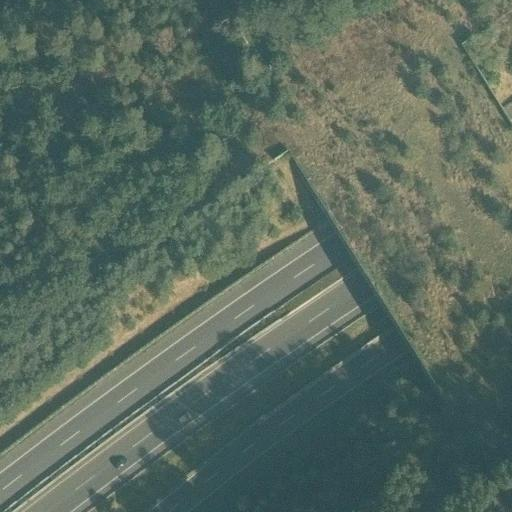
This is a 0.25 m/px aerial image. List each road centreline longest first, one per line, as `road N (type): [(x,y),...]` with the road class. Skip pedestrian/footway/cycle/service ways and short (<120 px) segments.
road 1 (motorway): [(511,165),(346,267),(2,511)]
road 2 (motorway): [(74,511),(511,215)]
road 3 (tertiary): [(196,511),(311,424),(511,292)]
